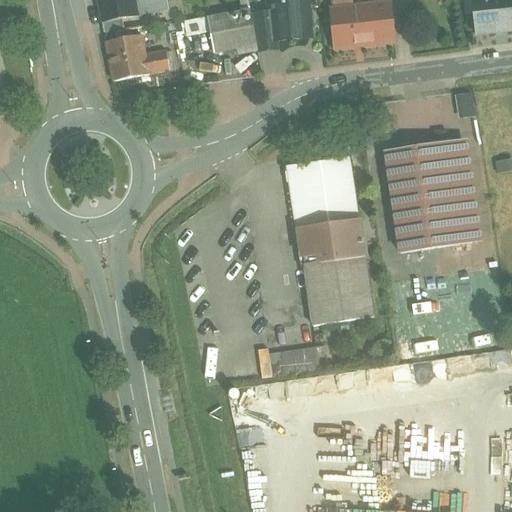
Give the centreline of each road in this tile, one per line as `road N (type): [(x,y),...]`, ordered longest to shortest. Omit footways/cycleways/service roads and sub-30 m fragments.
road 1 (residential): [(511,62),(316,92),(219,142),(142,166)]
road 2 (secondary): [(155,511),(102,227)]
road 3 (secondary): [(78,121),(54,0)]
